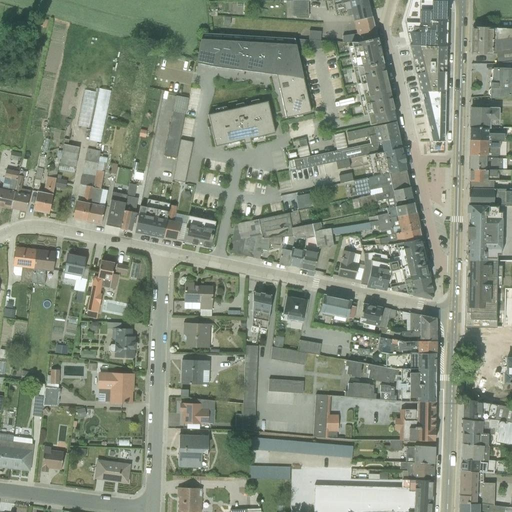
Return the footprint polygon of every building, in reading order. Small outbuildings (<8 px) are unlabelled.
[(300,0),(278,0),(279,14),(301,14),(300,0)] [(351,15),(353,21),(370,17),(366,0),(354,0),(333,5),(335,16),(346,13),(347,16),(351,15)] [(409,46),(445,47),(446,0),(434,0),(410,0),(404,24),(409,46)] [(356,43),(375,38),(370,17),(353,21),(356,34),(342,36),(342,42),(346,42),(356,43)] [(490,55),(495,54),(497,64),(511,61),(511,29),(471,28),(471,54),(490,55)] [(285,115),(309,110),(293,39),(200,33),(195,63),(277,75),(285,115)] [(365,68),(381,65),(375,38),(356,43),(346,42),(352,68),(356,67),(365,68)] [(419,92),(444,92),(445,47),(409,46),(419,92)] [(368,125),(394,120),(387,92),(381,65),(365,68),(356,67),(352,68),(358,98),(362,117),(366,116),(368,125)] [(486,96),(511,95),(511,66),(489,67),(489,78),(486,79),(486,96)] [(96,141),(102,89),(90,88),(84,139),(96,141)] [(431,142),(443,142),(444,92),(419,92),(431,142)] [(189,97),(176,94),(164,154),(177,157),(173,178),(186,180),(194,140),(191,140),(181,138),(185,118),(185,115),(189,97)] [(266,102),(207,116),(214,147),(273,133),(266,102)] [(469,108),(469,128),(487,129),(489,129),(489,121),(498,121),(498,109),(469,108)] [(368,137),(370,144),(398,138),(394,122),(346,133),(347,141),(368,137)] [(469,141),(498,141),(503,141),(503,134),(487,134),(487,129),(469,128),(469,141)] [(333,135),(337,151),(347,149),(344,132),(333,135)] [(367,155),(400,148),(398,138),(370,144),(347,149),(337,151),(310,157),(299,160),(293,161),(295,170),(336,162),(337,168),(350,165),(349,159),(367,155)] [(306,138),(298,139),(300,146),(296,147),(299,160),(310,157),(306,138)] [(468,156),(485,156),(498,156),(498,141),(469,141),(468,156)] [(63,144),(57,170),(74,173),(79,148),(63,144)] [(367,155),(369,164),(402,157),(400,148),(367,155)] [(85,221),(99,154),(100,152),(87,149),(73,219),(85,221)] [(85,221),(100,225),(107,191),(101,190),(107,158),(104,157),(104,155),(99,154),(85,221)] [(468,156),(468,170),(496,170),(505,170),(506,159),(485,158),(485,156),(468,156)] [(393,170),(404,168),(402,157),(369,164),(372,177),(394,172),(393,170)] [(113,167),(111,181),(124,182),(126,168),(113,167)] [(239,177),(258,182),(260,173),(241,169),(239,177)] [(0,206),(11,209),(18,172),(6,170),(2,189),(0,188),(0,206)] [(380,188),(382,193),(408,187),(405,170),(394,172),(372,177),(353,181),(356,196),(369,193),(368,191),(380,188)] [(467,181),(492,181),(497,181),(497,175),(496,174),(496,170),(468,170),(467,181)] [(33,211),(48,214),(57,173),(48,171),(43,193),(38,192),(33,211)] [(11,209),(25,212),(30,191),(22,189),(25,174),(18,172),(11,209)] [(278,172),(267,175),(269,183),(280,180),(278,172)] [(351,172),(339,174),(340,182),(353,179),(351,172)] [(467,206),(497,206),(511,206),(511,189),(492,190),(492,181),(467,181),(467,206)] [(119,229),(131,231),(132,223),(134,223),(137,207),(132,206),(135,192),(139,193),(141,186),(129,184),(126,196),(125,203),(119,229)] [(388,208),(412,203),(408,187),(382,193),(351,200),(352,209),(370,205),(369,203),(386,200),(388,208)] [(309,193),(296,195),(298,207),(311,205),(309,193)] [(105,226),(119,229),(125,203),(110,200),(105,226)] [(163,238),(169,205),(148,200),(146,208),(140,207),(135,232),(163,238)] [(368,221),(414,213),(412,203),(388,208),(375,211),(376,216),(367,218),(368,221)] [(163,238),(182,242),(187,217),(182,215),(182,217),(175,215),(176,206),(169,205),(163,238)] [(497,212),(497,206),(467,206),(466,233),(501,234),(501,212),(497,212)] [(292,237),(291,229),(289,213),(234,225),(231,242),(260,235),(261,239),(281,238),(284,237),(292,237)] [(385,231),(386,235),(418,229),(414,213),(368,221),(368,223),(321,230),(320,223),(291,229),(292,237),(294,237),(294,239),(296,239),(306,239),(315,238),(317,249),(333,246),(331,235),(335,234),(335,235),(370,229),(369,226),(377,226),(379,232),(385,231)] [(187,217),(182,242),(209,247),(214,223),(187,217)] [(389,245),(420,238),(418,229),(386,235),(386,238),(373,240),(374,245),(387,245),(389,245)] [(501,234),(466,233),(465,260),(495,261),(496,256),(500,256),(501,234)] [(260,235),(231,242),(229,253),(259,260),(261,250),(268,251),(269,245),(281,244),(281,238),(261,239),(260,235)] [(278,264),(288,266),(292,248),(292,247),(294,247),(296,239),(294,239),(294,237),(292,237),(284,237),(278,264)] [(300,268),(313,271),(317,249),(315,238),(306,239),(304,250),(300,268)] [(428,277),(420,238),(389,245),(387,245),(392,273),(395,283),(389,285),(390,288),(404,285),(410,284),(409,281),(428,277)] [(300,268),(304,250),(292,248),(288,266),(300,268)] [(31,285),(35,251),(16,249),(12,274),(14,277),(21,278),(20,283),(31,285)] [(45,271),(52,272),(55,253),(35,251),(31,285),(43,285),(45,271)] [(337,276),(361,281),(363,265),(357,264),(359,255),(342,251),(337,276)] [(59,272),(78,276),(82,256),(63,252),(59,272)] [(372,287),(379,254),(373,253),(363,254),(364,257),(363,265),(361,281),(360,285),(372,287)] [(372,287),(385,290),(389,274),(392,273),(389,258),(386,259),(385,256),(379,254),(372,287)] [(90,277),(105,280),(109,261),(94,258),(90,277)] [(495,261),(465,260),(464,326),(494,327),(495,261)] [(432,296),(428,277),(409,281),(410,284),(404,285),(405,294),(430,300),(432,296)] [(77,290),(79,281),(68,279),(67,289),(77,290)] [(209,309),(210,284),(182,283),(181,301),(198,302),(198,309),(209,309)] [(266,330),(271,296),(263,294),(253,292),(253,293),(252,327),(266,330)] [(334,316),(337,298),(323,295),(320,313),(334,316)] [(302,323),(306,301),(286,297),(284,307),(282,307),(281,314),(288,316),(287,321),(302,323)] [(333,320),(346,323),(347,318),(353,319),(356,308),(349,306),(350,301),(337,298),(334,316),(333,320)] [(358,322),(378,326),(382,308),(362,304),(358,322)] [(390,310),(382,308),(378,326),(377,328),(386,330),(390,310)] [(409,313),(409,332),(435,331),(435,319),(409,313)] [(180,347),(209,347),(209,323),(180,323),(180,347)] [(109,357),(131,358),(132,337),(129,337),(129,328),(110,328),(109,357)] [(401,342),(435,341),(435,331),(409,332),(401,332),(401,342)] [(297,351),(272,346),(270,359),(304,365),(306,352),(319,355),(322,343),(300,339),(297,351)] [(398,350),(398,354),(435,353),(435,341),(401,342),(391,340),(389,348),(398,350)] [(55,344),(54,352),(67,354),(68,346),(55,344)] [(257,345),(245,345),(243,413),(236,413),(235,429),(254,430),(257,345)] [(400,370),(435,368),(435,353),(398,354),(385,355),(386,368),(398,370),(400,370)] [(507,384),(511,384),(511,358),(505,358),(505,374),(503,374),(503,382),(507,383),(507,384)] [(178,384),(200,385),(200,369),(207,369),(207,360),(179,359),(178,384)] [(359,370),(360,363),(346,361),(345,366),(348,366),(346,374),(350,375),(350,377),(359,378),(361,371),(359,370)] [(372,380),(379,382),(382,367),(367,365),(366,370),(369,371),(368,378),(372,379),(372,380)] [(397,375),(398,370),(386,368),(382,367),(379,382),(388,383),(388,382),(393,383),(394,375),(397,375)] [(396,380),(396,385),(435,385),(435,368),(400,370),(400,381),(396,380)] [(59,369),(51,369),(50,383),(59,383),(59,369)] [(101,401),(130,402),(131,373),(94,371),(93,394),(101,394),(101,401)] [(303,382),(269,379),(268,391),(302,394),(303,382)] [(359,398),(360,384),(352,383),(352,384),(347,384),(347,392),(344,392),(344,397),(359,398)] [(359,398),(374,399),(375,395),(372,395),(373,386),(369,386),(369,385),(360,384),(359,398)] [(380,399),(395,401),(396,396),(393,396),(393,388),(389,387),(389,386),(380,385),(379,393),(380,393),(380,399)] [(417,402),(435,402),(435,385),(396,385),(396,390),(397,390),(397,401),(409,402),(409,397),(417,398),(417,402)] [(45,386),(43,405),(57,405),(59,387),(45,386)] [(43,396),(34,395),(32,415),(41,416),(42,405),(43,396)] [(315,395),(312,437),(337,439),(337,415),(329,415),(330,396),(315,395)] [(462,418),(473,418),(495,420),(503,421),(511,422),(511,407),(462,400),(462,418)] [(400,410),(399,419),(394,419),(394,430),(400,431),(399,440),(434,441),(435,402),(417,402),(416,410),(400,410)] [(178,422),(211,423),(212,404),(179,403),(178,422)] [(84,407),(76,409),(78,417),(85,415),(84,407)] [(462,432),(487,434),(493,435),(493,432),(495,420),(473,418),(473,421),(462,420),(462,432)] [(511,422),(503,421),(495,420),(493,432),(497,433),(496,442),(511,445),(511,422)] [(462,432),(462,444),(487,447),(487,434),(462,432)] [(199,468),(199,455),(203,455),(204,436),(174,436),(173,468),(199,468)] [(0,468),(7,469),(11,442),(0,440),(0,468)] [(393,449),(393,440),(382,441),(382,449),(393,449)] [(7,469),(27,472),(31,445),(11,442),(7,469)] [(276,450),(276,456),(343,458),(344,445),(269,442),(269,450),(276,450)] [(460,459),(488,461),(488,447),(487,447),(462,444),(460,459)] [(48,467),(61,469),(63,452),(63,451),(51,449),(51,446),(44,445),(40,472),(47,472),(48,467)] [(405,462),(433,464),(434,447),(414,446),(414,447),(405,447),(405,462)] [(86,449),(77,448),(76,455),(85,456),(86,449)] [(95,479),(128,484),(129,472),(130,463),(97,459),(95,479)] [(460,459),(459,471),(483,473),(493,474),(494,462),(488,461),(460,459)] [(408,470),(408,471),(433,472),(433,464),(405,462),(400,462),(400,469),(408,470)] [(281,476),(282,468),(246,466),(246,474),(281,476)] [(401,480),(432,481),(433,472),(408,471),(402,471),(401,480)] [(459,479),(482,480),(483,473),(459,471),(459,479)] [(459,479),(459,491),(493,492),(493,484),(482,483),(482,480),(459,479)] [(401,489),(432,489),(432,481),(401,480),(401,489)] [(390,511),(394,511),(393,511),(430,511),(432,489),(401,489),(308,486),(308,498),(314,498),(313,511),(390,511)] [(175,511),(199,511),(199,488),(176,488),(175,511)] [(459,503),(493,506),(493,492),(459,491),(459,503)] [(459,503),(458,511),(511,511),(511,508),(493,506),(459,503)]
